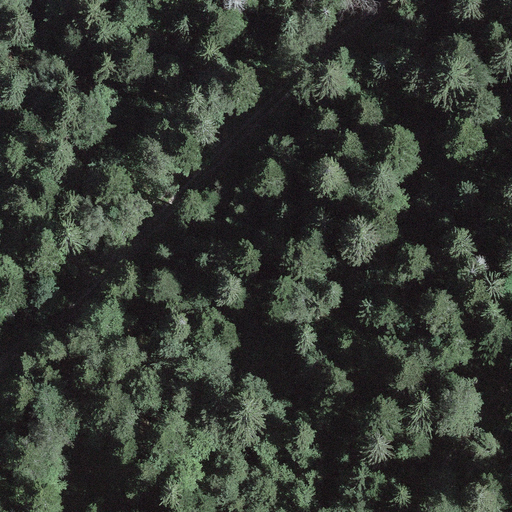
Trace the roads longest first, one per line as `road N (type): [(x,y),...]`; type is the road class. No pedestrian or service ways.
road 1 (track): [(387,0),(104,281),(0,365)]
road 2 (track): [(420,511),(468,428),(511,382)]
